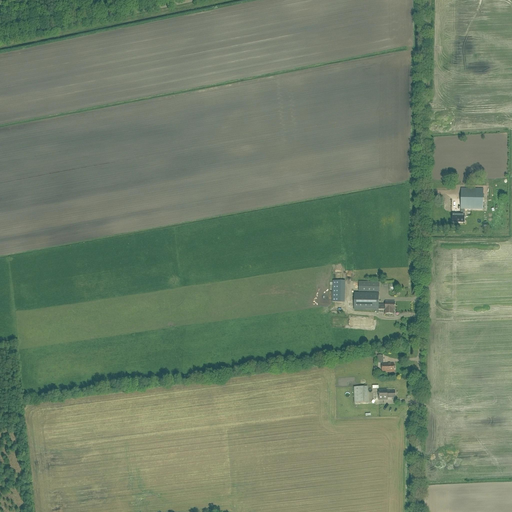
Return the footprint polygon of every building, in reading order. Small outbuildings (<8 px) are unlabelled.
[(483,190),(461,190),(461,210),(461,215),(452,215),(452,223),(464,223),(464,215),(464,210),(483,210),(483,190)] [(379,282),(359,282),(358,292),(379,292),(379,282)] [(393,311),(394,311),(395,302),(385,302),(385,305),(379,305),(379,294),(354,294),(354,310),(378,310),(385,310),(385,314),(393,314),(393,311)] [(394,373),(394,364),(383,364),(383,367),(382,367),(382,373),(394,373)] [(368,403),(368,388),(354,388),(355,404),(368,403)] [(387,391),(387,390),(378,390),(379,401),(387,400),(387,398),(395,398),(395,391),(387,391)]
